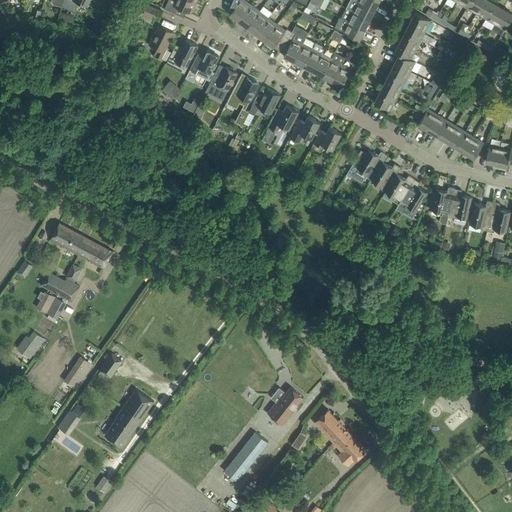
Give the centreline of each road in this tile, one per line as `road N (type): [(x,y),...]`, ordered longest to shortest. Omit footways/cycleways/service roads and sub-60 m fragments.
road 1 (residential): [(446,511),(286,316),(21,173)]
road 2 (unknown): [(248,294),(123,453)]
road 3 (residential): [(346,112),(287,82),(218,30),(210,20),(216,0)]
road 4 (residential): [(511,182),(434,162),(346,112)]
road 5 (residential): [(346,112),(399,0)]
